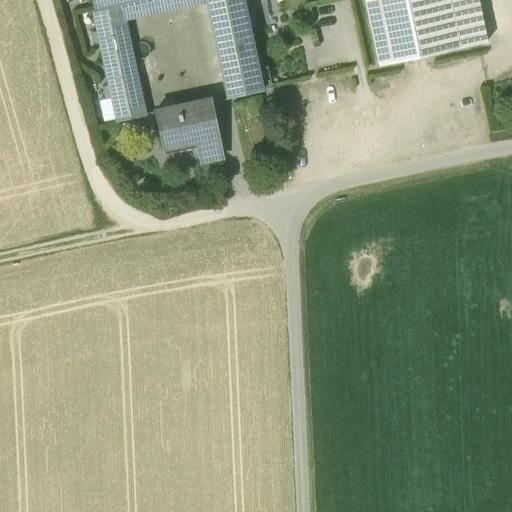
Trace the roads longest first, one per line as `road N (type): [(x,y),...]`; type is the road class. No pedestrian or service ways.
road 1 (track): [(128,231),(95,186),(44,0)]
road 2 (track): [(0,257),(128,231)]
